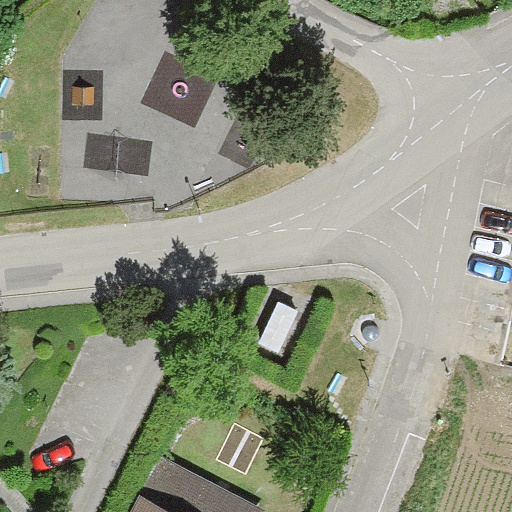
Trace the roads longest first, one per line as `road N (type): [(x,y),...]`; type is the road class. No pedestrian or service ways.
road 1 (residential): [(405,203),(191,243),(0,265)]
road 2 (residential): [(405,203),(428,297),(357,511)]
road 3 (residential): [(463,104),(278,0)]
